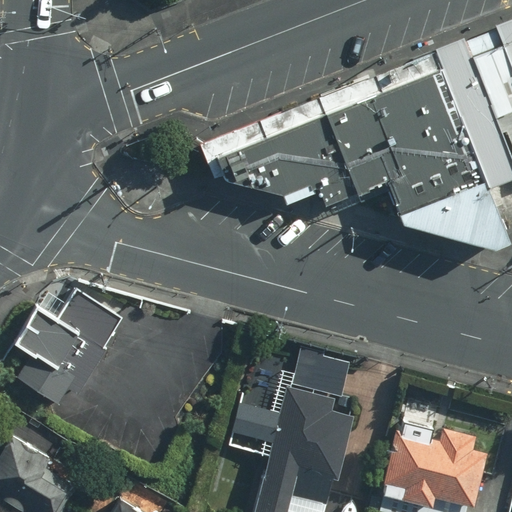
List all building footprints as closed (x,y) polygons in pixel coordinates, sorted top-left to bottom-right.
[(511,20),(187,144),(201,179),(257,158),(268,186),(302,173),(310,193),(376,167),(389,208),(472,230),(492,228),(473,180),(511,164),(511,20)] [(111,331),(45,291),(0,363),(0,371),(62,410),(111,331)] [(283,363),(257,356),(247,391),(273,398),(283,363)] [(335,394),(290,382),(257,509),(266,511),(322,511),(333,470),(338,472),(354,412),(332,406),(335,394)] [(441,436),(399,426),(387,477),(404,481),(401,491),(435,500),(438,490),(475,499),(488,447),(476,444),(479,432),(444,424),(441,436)] [(0,500),(16,510),(19,504),(33,511),(58,511),(77,479),(45,460),(49,453),(12,432),(0,453),(0,500)] [(150,511),(123,496),(113,511),(150,511)]
